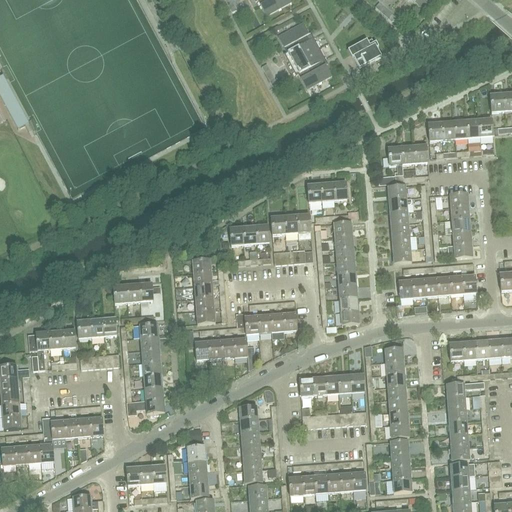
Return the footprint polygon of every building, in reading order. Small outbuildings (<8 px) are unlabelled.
[(253,0),(256,3),(258,2),(266,17),(291,4),(289,0),(253,0)] [(405,0),(408,3),(410,0),(423,12),(433,0),(405,0)] [(375,9),(376,10),(379,13),(383,8),(379,4),(375,9)] [(392,15),(388,20),(392,24),(396,19),(392,15)] [(309,36),(303,25),(278,38),(286,54),(284,55),(296,77),(298,76),(307,91),(332,78),(326,66),(323,68),(321,63),(325,61),(313,39),(309,42),(307,37),(309,36)] [(372,41),(368,44),(367,42),(348,52),(352,60),(353,59),(359,70),(381,59),(376,50),(378,49),(376,44),(374,45),(372,41)] [(31,138),(34,136),(0,71),(0,98),(18,131),(25,127),(31,138)] [(507,94),(503,95),(504,114),(511,112),(511,95),(508,96),(507,94)] [(504,114),(503,95),(502,95),(503,96),(495,97),(495,95),(490,96),(490,97),(491,115),(492,115),(504,114)] [(483,120),(478,121),(480,140),(492,139),(493,139),(491,121),(483,122),(483,120)] [(471,121),(466,122),(467,141),(480,140),(478,121),(478,122),(471,123),(471,121)] [(467,141),(466,122),(466,123),(458,124),(458,122),(453,123),(455,142),(467,141)] [(446,123),(441,124),(442,143),(455,142),(453,123),(453,124),(446,125),(446,123)] [(428,126),(429,144),(430,144),(442,143),(441,124),(441,125),(433,126),(433,124),(428,125),(428,126)] [(405,148),(401,148),(402,167),(415,166),(413,147),(413,149),(405,149),(405,148)] [(428,165),(426,147),(426,148),(418,148),(418,147),(413,147),(415,166),(427,165),(428,165)] [(403,173),(402,167),(401,148),(400,148),(400,150),(393,150),(393,149),(388,149),(388,150),(389,168),(390,168),(397,168),(397,175),(394,175),(395,186),(404,185),(403,180),(403,173)] [(403,180),(408,179),(416,179),(415,172),(403,173),(403,180)] [(325,185),(320,185),(322,204),(334,203),(333,184),(332,184),(333,186),(325,186),(325,185)] [(337,184),(333,184),(334,203),(347,202),(346,184),(345,184),(338,185),(337,184)] [(322,204),(320,185),(320,187),(312,187),(312,186),(307,186),(307,187),(309,205),(322,204)] [(387,198),(387,203),(406,201),(405,189),(405,188),(387,190),(388,190),(388,198),(387,198)] [(451,210),(470,209),(469,209),(468,209),(468,201),(469,201),(468,196),(467,196),(449,197),(449,198),(450,198),(451,210)] [(449,205),(448,198),(438,199),(439,206),(449,205)] [(387,203),(389,203),(389,210),(388,210),(388,215),(407,214),(407,207),(409,207),(411,205),(411,201),(406,202),(406,201),(387,203)] [(470,214),(470,209),(451,210),(452,223),(470,222),(470,221),(469,222),(469,214),(470,214)] [(362,222),(361,213),(351,214),(351,223),(362,222)] [(389,223),(389,228),(408,226),(407,214),(388,215),(389,215),(390,223),(389,223)] [(285,236),(298,235),(296,216),(296,218),(289,218),(289,217),(284,217),(285,236)] [(311,235),(309,217),(301,217),(301,216),(296,216),(298,235),(310,234),(310,235),(311,235)] [(273,237),(285,236),(284,217),(284,219),(276,219),(276,218),(271,218),(271,220),(272,238),(273,238),(273,237)] [(448,236),(453,236),(471,234),(470,234),(470,227),(471,226),(470,222),(452,223),(452,232),(448,233),(448,236)] [(335,239),(353,238),(352,238),(352,230),(353,230),(352,225),(351,225),(333,226),(333,227),(334,227),(335,239)] [(389,228),(390,228),(391,235),(390,236),(390,240),(409,239),(408,226),(389,228)] [(247,228),(243,228),(244,247),(257,246),(255,227),(255,229),(247,229),(247,228)] [(270,245),(268,227),(268,228),(260,228),(260,227),(255,227),(257,246),(269,245),(269,246),(270,245)] [(244,247),(243,228),(242,228),(242,230),(235,230),(235,229),(230,229),(230,230),(231,249),(232,248),(244,247)] [(453,248),(472,247),(471,247),(471,239),(472,239),(471,234),(453,236),(453,248)] [(354,243),(353,238),(335,239),(336,252),(354,250),(353,250),(353,243),(354,243)] [(390,248),(391,253),(410,252),(409,239),(390,240),(390,241),(391,240),(392,248),(390,248)] [(473,252),(472,247),(453,248),(454,261),(472,260),(472,259),(471,252),(473,252)] [(355,263),(354,263),(354,255),(355,255),(354,250),(336,252),(337,264),(355,263)] [(410,252),(391,253),(392,253),(393,261),(391,261),(392,266),(393,266),(411,265),(411,264),(410,252)] [(300,253),(299,253),(293,253),(294,266),(301,265),(300,253)] [(313,265),(312,253),(304,254),(305,265),(313,265)] [(193,276),(212,275),(212,274),(211,275),(210,267),(212,267),(211,262),(210,262),(192,263),(192,264),(193,276)] [(356,268),(355,263),(337,264),(338,277),(356,276),(356,275),(355,276),(355,268),(356,268)] [(501,294),(511,292),(511,274),(505,276),(504,274),(499,275),(500,276),(499,276),(501,294)] [(213,279),(212,275),(193,276),(194,289),(213,287),(212,287),(211,280),(213,279)] [(339,290),(357,288),(356,288),(356,281),(357,280),(356,276),(338,277),(339,290)] [(476,296),(475,278),(474,278),(467,279),(466,277),(462,278),(463,297),(476,296)] [(451,298),(463,297),(462,278),(461,278),(462,279),(454,280),(454,278),(449,279),(451,298)] [(451,298),(449,279),(449,280),(441,281),(441,279),(436,280),(438,299),(451,298)] [(425,300),(438,299),(436,280),(436,281),(429,282),(429,280),(424,281),(425,300)] [(425,300),(424,281),(424,282),(416,283),(416,281),(411,282),(413,301),(425,300)] [(400,302),(413,301),(411,282),(411,283),(404,284),(404,282),(399,283),(399,284),(398,284),(400,302)] [(131,286),(126,286),(128,305),(140,304),(139,285),(138,285),(139,287),(131,287),(131,286)] [(143,285),(139,285),(140,304),(153,303),(152,285),(151,285),(151,286),(144,286),(143,285)] [(113,288),(115,307),(115,306),(128,305),(126,286),(126,288),(118,288),(118,287),(113,287),(113,288)] [(194,289),(195,301),(214,300),(213,300),(212,292),(214,292),(213,287),(194,289)] [(358,293),(357,288),(339,290),(340,302),(358,301),(357,301),(357,293),(358,293)] [(215,305),(214,300),(195,301),(196,314),(215,312),(214,312),(213,305),(215,305)] [(340,302),(340,315),(359,313),(358,313),(357,306),(359,306),(358,301),(340,302)] [(216,317),(215,312),(196,314),(197,326),(197,327),(215,325),(214,317),(216,317)] [(360,318),(359,313),(340,315),(341,327),(341,328),(359,326),(358,318),(360,318)] [(271,335),(284,334),(282,315),(282,317),(275,317),(275,316),(270,316),(271,335)] [(282,315),(284,334),(296,333),(297,333),(296,315),(295,315),(295,316),(287,316),(287,315),(282,315)] [(340,324),(340,315),(330,315),(331,325),(340,324)] [(259,336),(257,317),(257,319),(250,319),(250,318),(245,318),(245,316),(236,317),(237,330),(245,329),(246,335),(246,338),(246,337),(259,336)] [(262,317),(257,317),(259,336),(271,335),(270,316),(270,318),(262,318),(262,317)] [(91,340),(104,339),(102,320),(102,321),(95,322),(95,321),(90,321),(91,340)] [(117,338),(116,320),(115,320),(107,321),(107,320),(102,320),(104,339),(116,338),(117,338)] [(79,341),(91,340),(90,321),(90,322),(82,323),(82,322),(77,322),(77,323),(78,341),(79,341)] [(140,328),(141,341),(160,339),(158,339),(158,332),(159,331),(159,326),(157,327),(157,326),(139,328),(140,328)] [(213,343),(208,343),(209,362),(222,361),(220,342),(220,331),(212,332),(212,337),(216,337),(216,344),(213,344),(213,343)] [(50,352),(63,351),(61,332),(61,333),(54,334),(54,333),(49,333),(50,352)] [(76,350),(75,332),(74,332),(66,333),(66,332),(61,332),(63,351),(75,350),(76,350)] [(44,352),(50,352),(49,333),(49,334),(41,335),(41,334),(36,334),(36,335),(36,337),(28,338),(29,354),(37,353),(38,358),(39,373),(45,373),(44,352)] [(193,341),(193,334),(193,333),(185,334),(186,350),(193,350),(192,344),(193,341)] [(141,341),(142,353),(161,352),(159,352),(159,344),(160,344),(160,339),(141,341)] [(222,361),(234,360),(233,341),(233,342),(225,343),(225,342),(220,342),(222,361)] [(247,359),(246,341),(245,341),(238,342),(238,341),(233,341),(234,360),(247,359)] [(501,360),(500,341),(500,342),(492,343),(492,342),(487,342),(489,361),(501,360)] [(505,341),(500,341),(501,360),(511,359),(511,341),(505,342),(505,341)] [(479,342),(475,343),(476,362),(489,361),(487,342),(487,343),(480,344),(479,342)] [(209,362),(208,343),(208,344),(200,345),(200,344),(195,344),(195,345),(196,363),(197,363),(209,362)] [(467,343),(462,344),(463,363),(476,362),(475,343),(474,343),(475,344),(467,345),(467,343)] [(463,363),(462,344),(462,345),(454,346),(454,344),(449,345),(449,346),(450,364),(451,364),(463,363)] [(404,364),(403,364),(403,356),(404,356),(404,351),(402,351),(397,351),(384,352),(384,353),(385,353),(386,365),(405,364),(404,364)] [(143,366),(162,364),(160,364),(160,357),(161,357),(161,352),(142,353),(143,366)] [(162,369),(162,364),(143,366),(144,378),(163,377),(161,377),(161,369),(162,369)] [(405,369),(405,364),(386,365),(387,378),(405,376),(404,376),(404,369),(405,369)] [(0,381),(19,380),(30,379),(29,371),(18,372),(18,367),(17,368),(17,367),(0,368),(0,381)] [(339,396),(351,395),(350,376),(350,378),(342,378),(342,377),(337,377),(339,396)] [(364,395),(363,377),(362,377),(355,377),(355,376),(350,376),(351,395),(364,394),(364,395)] [(405,376),(387,378),(387,390),(406,389),(405,389),(404,381),(406,381),(405,376)] [(145,391),(164,389),(162,389),(162,382),(163,382),(163,377),(144,378),(145,391)] [(330,378),(325,378),(326,397),(339,396),(337,377),(337,379),(330,379),(330,378)] [(325,378),(325,380),(317,380),(317,379),(312,379),(314,398),(326,397),(325,378)] [(301,399),(314,398),(312,379),(312,381),(305,381),(305,380),(300,380),(300,381),(299,381),(301,399)] [(19,380),(0,381),(0,384),(1,394),(20,393),(18,393),(18,385),(19,385),(19,380)] [(484,385),(446,388),(447,396),(445,396),(446,401),(465,399),(464,392),(484,391),(484,385)] [(145,391),(146,403),(165,402),(163,402),(163,394),(164,394),(164,389),(145,391)] [(407,394),(406,389),(387,390),(388,403),(407,401),(406,401),(405,394),(407,394)] [(20,398),(20,393),(1,394),(2,407),(21,405),(19,405),(19,398),(20,398)] [(466,412),(465,399),(446,401),(447,401),(448,408),(446,408),(447,413),(466,412)] [(389,415),(408,414),(407,414),(406,406),(408,406),(407,401),(388,403),(389,415)] [(132,405),(126,405),(128,418),(137,417),(137,413),(146,412),(147,416),(146,416),(147,417),(165,415),(165,414),(164,414),(164,407),(165,407),(165,402),(146,403),(146,404),(132,405)] [(21,410),(21,405),(2,407),(3,419),(22,418),(20,418),(20,410),(21,410)] [(239,410),(239,411),(240,418),(238,418),(239,423),(258,422),(257,409),(239,410)] [(447,421),(448,426),(467,424),(466,412),(447,413),(448,413),(449,421),(447,421)] [(409,419),(408,414),(389,415),(390,428),(409,427),(409,426),(408,427),(407,419),(409,419)] [(22,423),(22,418),(3,419),(4,432),(22,431),(22,430),(21,430),(21,423),(22,423)] [(104,438),(102,420),(101,420),(102,420),(94,421),(94,419),(89,420),(90,439),(103,438),(104,438)] [(78,440),(90,439),(89,420),(89,421),(81,422),(81,420),(76,421),(78,440)] [(78,440),(76,421),(76,422),(69,423),(69,421),(64,422),(65,441),(78,440)] [(53,442),(65,441),(64,422),(64,423),(56,424),(56,422),(51,423),(51,424),(52,435),(52,440),(52,442),(53,442)] [(259,434),(258,422),(239,423),(240,423),(241,431),(239,431),(240,436),(259,434)] [(448,426),(449,426),(449,433),(448,434),(448,438),(467,437),(467,424),(448,426)] [(391,441),(409,440),(409,439),(408,432),(410,431),(409,427),(390,428),(391,440),(391,441)] [(240,443),(241,448),(260,447),(259,434),(240,436),(241,436),(242,443),(240,443)] [(468,450),(467,437),(448,438),(448,439),(450,438),(450,446),(449,446),(449,451),(468,450)] [(391,457),(410,456),(408,456),(408,448),(409,448),(409,443),(408,443),(390,444),(390,445),(391,457)] [(39,446),(39,448),(32,448),(32,447),(27,447),(28,466),(41,465),(39,446)] [(44,446),(39,446),(41,465),(53,464),(53,465),(54,465),(53,446),(52,446),(52,447),(44,447),(44,446)] [(19,448),(14,448),(16,467),(28,466),(27,447),(27,449),(19,449),(19,448)] [(241,448),(242,448),(243,456),(241,456),(242,461),(260,459),(260,447),(241,448)] [(16,467),(14,448),(14,450),(7,450),(6,449),(1,449),(2,451),(1,451),(3,469),(3,468),(16,467)] [(187,450),(188,463),(207,461),(206,461),(205,454),(206,454),(206,449),(205,449),(205,448),(187,450)] [(469,462),(468,450),(449,451),(451,451),(451,459),(450,459),(450,464),(451,464),(470,463),(470,462),(469,462)] [(410,461),(410,456),(391,457),(392,470),(411,468),(409,468),(409,461),(410,461)] [(261,472),(260,459),(242,461),(243,461),(243,468),(242,468),(243,473),(261,472)] [(189,475),(208,474),(207,474),(206,466),(207,466),(207,461),(188,463),(189,475)] [(468,466),(450,467),(450,468),(450,475),(449,475),(449,480),(468,479),(468,466)] [(153,486),(152,467),(152,469),(144,469),(144,468),(139,468),(141,487),(153,486)] [(152,467),(153,486),(154,494),(167,493),(165,467),(164,467),(164,468),(157,468),(157,467),(152,467)] [(128,488),(141,487),(139,468),(139,470),(132,470),(132,469),(127,469),(127,470),(126,470),(128,488)] [(393,482),(412,481),(410,481),(410,473),(411,473),(411,468),(392,470),(393,482)] [(245,486),(263,485),(263,484),(262,484),(261,472),(243,473),(244,473),(244,481),(243,481),(243,486),(245,486)] [(208,479),(208,474),(189,475),(190,488),(209,486),(208,486),(207,479),(208,479)] [(352,475),(353,493),(365,493),(366,493),(365,475),(364,475),(357,476),(356,474),(352,475)] [(340,494),(339,475),(339,477),(331,477),(331,476),(326,476),(328,495),(340,494)] [(340,494),(353,493),(352,475),(351,475),(352,476),(344,476),(344,475),(339,475),(340,494)] [(315,496),(328,495),(326,476),(326,478),(319,478),(319,477),(314,477),(315,496)] [(303,497),(315,496),(314,477),(314,479),(306,479),(306,478),(301,478),(303,497)] [(288,480),(290,498),(303,497),(301,478),(301,480),(294,480),(294,479),(289,479),(289,480),(288,480)] [(469,491),(468,479),(449,480),(451,480),(451,488),(450,488),(450,493),(469,491)] [(412,486),(412,481),(393,482),(394,495),(412,494),(412,493),(411,493),(411,486),(412,486)] [(209,486),(190,488),(191,500),(191,501),(209,500),(209,499),(208,491),(209,491),(209,486)] [(266,488),(248,489),(248,490),(249,497),(248,497),(248,502),(267,501),(266,488)] [(450,493),(452,493),(452,500),(451,501),(451,505),(470,504),(469,491),(450,493)] [(73,511),(80,511),(93,511),(92,511),(91,503),(92,503),(92,498),(91,498),(73,499),(73,500),(73,511)] [(267,511),(267,501),(248,502),(249,502),(250,510),(249,510),(248,511),(267,511)] [(196,504),(196,511),(214,511),(214,508),(215,507),(215,502),(214,503),(214,502),(196,504)]
